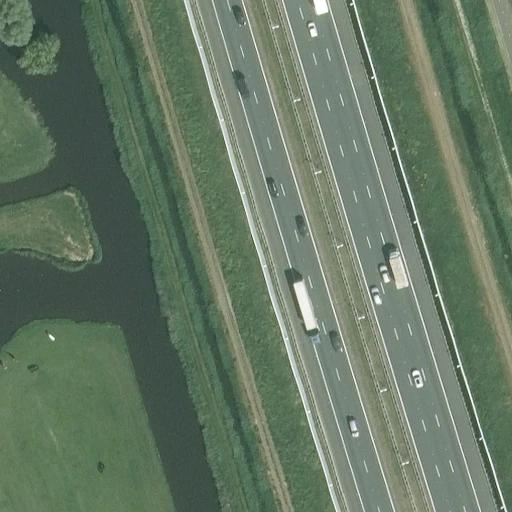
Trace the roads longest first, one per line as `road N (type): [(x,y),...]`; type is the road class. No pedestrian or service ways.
road 1 (motorway): [(458,511),(305,0)]
road 2 (motorway): [(227,0),(380,511)]
road 3 (track): [(135,0),(287,511)]
road 4 (track): [(511,364),(403,0)]
road 5 (unknown): [(511,199),(453,0)]
